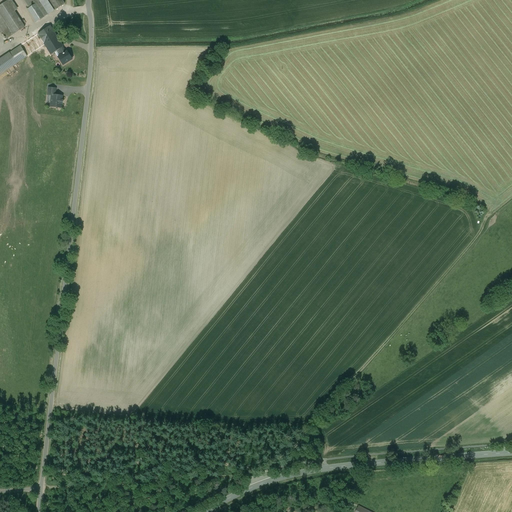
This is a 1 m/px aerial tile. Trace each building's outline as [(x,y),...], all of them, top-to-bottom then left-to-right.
[(11,0),(8,0),(8,1),(15,11),(18,9),(11,0)] [(48,14),(38,0),(33,0),(30,2),(30,3),(32,6),(36,4),(44,17),(48,14)] [(38,0),(48,14),(54,10),(47,0),(38,0)] [(65,3),(62,0),(47,0),(54,10),(65,3)] [(8,1),(0,5),(0,28),(7,39),(25,27),(15,11),(8,1)] [(29,8),(27,9),(36,22),(44,17),(36,4),(32,6),(31,7),(29,8)] [(50,26),(20,46),(27,56),(45,45),(57,37),(50,26)] [(57,37),(45,45),(51,54),(54,52),(58,50),(63,47),(63,46),(57,37)] [(20,46),(9,53),(16,63),(26,57),(27,56),(20,46)] [(66,52),(63,47),(58,50),(61,55),(66,52)] [(61,55),(58,57),(63,64),(72,59),(67,51),(66,52),(61,55)] [(0,74),(16,63),(9,53),(0,59),(0,74)] [(55,95),(52,95),(51,107),(61,108),(62,104),(63,104),(63,101),(62,100),(62,96),(55,95)]
